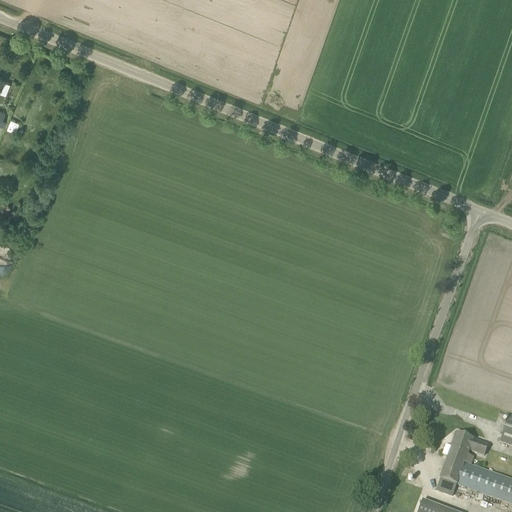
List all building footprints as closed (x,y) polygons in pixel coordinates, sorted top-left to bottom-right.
[(7,195),(0,212),(0,220),(13,225),(22,201),(7,195)] [(449,235),(451,229),(444,226),(442,232),(449,235)] [(511,446),(511,417),(509,417),(500,442),(511,446)] [(484,458),(488,446),(473,441),(456,435),(436,491),(453,497),(457,486),(511,505),(511,481),(471,467),(474,459),(467,457),(468,452),(484,458)] [(428,511),(431,506),(423,503),(419,511),(428,511)]
